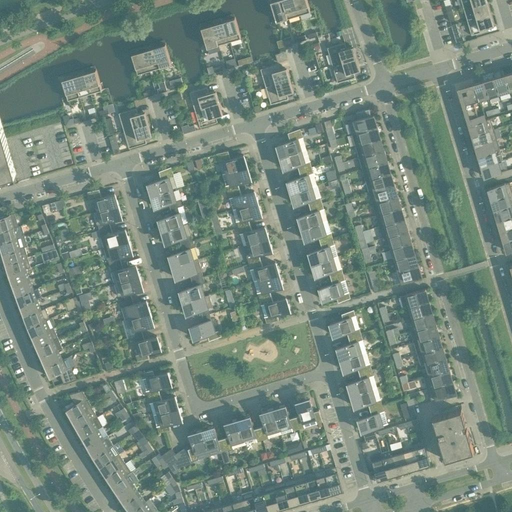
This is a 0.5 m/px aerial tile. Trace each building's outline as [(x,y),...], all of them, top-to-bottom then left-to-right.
[(273,0),(271,1),(277,21),(288,18),(282,0),(273,0)] [(299,15),(294,0),(282,0),(288,18),(299,15)] [(310,11),(306,0),(294,0),(299,15),(310,11)] [(461,0),(464,9),(486,2),(487,2),(486,0),(461,0)] [(486,2),(464,9),(467,21),(489,14),(491,14),(487,2),(486,2)] [(489,14),(467,21),(471,35),(486,31),(485,28),(494,26),(491,14),(489,14)] [(241,37),(235,17),(223,21),(229,41),(241,37)] [(219,44),(229,41),(223,21),(213,24),(219,44)] [(201,27),(207,47),(219,44),(213,24),(201,27)] [(345,42),(327,47),(332,65),(355,58),(357,58),(353,46),(352,46),(346,48),(345,42)] [(171,64),(165,43),(154,47),(160,67),(171,64)] [(149,70),(160,67),(154,47),(143,50),(149,70)] [(132,53),(138,73),(149,70),(143,50),(132,53)] [(355,58),(332,65),(337,83),(355,77),(353,72),(359,70),(360,70),(357,58),(355,58)] [(278,63),(260,69),(262,75),(266,74),(269,85),(288,79),(290,79),(287,67),(280,69),(278,63)] [(102,89),(96,69),(85,72),(91,93),(102,89)] [(74,76),(80,96),(91,93),(85,72),(74,76)] [(494,78),(499,94),(510,91),(505,75),(494,78)] [(62,79),(68,99),(80,96),(74,76),(62,79)] [(499,94),(494,78),(484,81),(489,97),(499,94)] [(288,79),(269,85),(266,86),(271,104),(288,99),(287,93),(292,91),(294,91),(290,79),(288,79)] [(474,84),(478,101),(489,97),(484,81),(474,84)] [(478,101),(474,84),(459,89),(463,104),(474,101),(478,100),(478,101)] [(207,86),(189,92),(195,109),(218,102),(219,102),(216,90),(214,91),(209,92),(207,86)] [(172,95),(173,101),(181,99),(179,93),(172,95)] [(474,101),(463,104),(470,124),(486,119),(484,114),(478,116),(474,101)] [(218,102),(195,109),(200,127),(218,122),(216,116),(221,114),(223,114),(219,102),(218,102)] [(136,107),(119,113),(124,130),(147,123),(148,123),(145,111),(143,112),(138,113),(136,107)] [(358,119),(348,122),(352,134),(377,127),(374,114),(371,115),(369,108),(356,112),(358,119)] [(491,118),(486,119),(470,124),(473,135),(494,128),(491,118)] [(0,178),(16,174),(0,119),(0,178)] [(332,127),(330,120),(324,122),(326,129),(332,127)] [(315,124),(318,133),(324,132),(321,122),(315,124)] [(147,123),(124,130),(129,148),(147,143),(145,137),(150,135),(152,135),(148,123),(147,123)] [(194,125),(189,126),(188,124),(182,126),(184,133),(196,130),(194,125)] [(113,125),(107,126),(109,133),(115,131),(113,125)] [(352,134),(355,146),(381,138),(377,127),(352,134)] [(473,135),(476,145),(497,139),(494,128),(473,135)] [(279,152),(280,156),(281,156),(281,157),(306,149),(300,129),(288,132),(290,141),(278,144),(280,151),(279,152)] [(355,146),(359,157),(384,150),(381,138),(355,146)] [(332,148),(338,146),(336,139),(329,141),(332,148)] [(500,149),(497,139),(476,145),(479,155),(495,151),(500,149)] [(285,168),(285,169),(298,165),(299,171),(311,167),(306,149),(281,157),(283,163),(282,163),(284,168),(285,168)] [(479,155),(482,166),(498,161),(503,159),(500,149),(495,151),(479,155)] [(231,158),(228,150),(216,154),(222,174),(247,167),(247,166),(248,166),(246,161),(245,161),(243,155),(231,158)] [(359,157),(362,169),(388,161),(384,150),(359,157)] [(331,155),(322,157),(324,163),(332,161),(331,155)] [(343,162),(341,155),(334,157),(336,164),(343,162)] [(204,167),(201,158),(195,160),(198,169),(204,167)] [(192,161),(186,162),(189,172),(195,170),(192,161)] [(391,172),(388,161),(362,169),(366,180),(391,172)] [(485,177),(501,172),(498,161),(482,166),(485,177)] [(336,164),(338,171),(345,169),(343,162),(336,164)] [(151,194),(152,194),(152,195),(172,189),(177,187),(171,167),(159,170),(162,179),(149,183),(151,189),(150,190),(151,194)] [(251,177),(250,173),(249,173),(247,167),(222,174),(228,192),(240,188),(238,183),(251,179),(250,178),(251,177)] [(290,187),(291,192),(292,192),(317,185),(311,167),(299,171),(301,176),(288,180),(290,187)] [(394,184),(391,172),(366,180),(369,192),(394,184)] [(350,185),(347,178),(341,180),(343,187),(350,185)] [(511,190),(510,182),(489,188),(492,199),(511,193),(511,190)] [(369,192),(372,203),(398,196),(394,184),(369,192)] [(295,203),(296,204),(308,200),(310,206),(322,203),(317,185),(292,192),(294,198),(293,199),(294,203),(295,203)] [(343,187),(345,194),(352,192),(350,185),(343,187)] [(90,201),(95,200),(98,211),(118,205),(119,204),(117,199),(116,200),(114,193),(102,197),(99,188),(87,192),(90,201)] [(256,197),(254,190),(241,194),(240,188),(228,192),(233,210),(258,202),(257,202),(258,202),(257,197),(256,197)] [(182,205),(180,199),(176,201),(172,189),(152,195),(153,195),(152,195),(153,200),(154,200),(156,207),(169,203),(170,209),(182,205)] [(511,205),(511,204),(511,193),(492,199),(495,209),(511,205)] [(401,207),(398,196),(372,203),(376,215),(401,207)] [(55,201),(50,203),(52,212),(58,210),(55,201)] [(262,213),(260,208),(259,209),(258,202),(233,210),(238,228),(250,224),(248,218),(261,214),(261,213),(262,213)] [(351,202),(348,203),(345,204),(347,211),(354,209),(351,202)] [(300,223),(301,228),(302,227),(303,228),(327,220),(322,203),(310,206),(312,212),(299,216),(301,223),(300,223)] [(119,205),(118,205),(98,211),(93,212),(97,224),(99,230),(103,229),(111,227),(109,221),(122,217),(120,210),(119,205)] [(163,230),(183,224),(188,223),(183,205),(182,205),(178,207),(170,209),(172,215),(159,218),(162,225),(161,225),(162,230),(163,230)] [(498,220),(511,215),(511,207),(511,205),(495,209),(498,220)] [(405,219),(401,207),(376,215),(379,226),(405,219)] [(349,218),(352,217),(356,216),(354,209),(347,211),(349,218)] [(208,210),(201,212),(203,219),(210,216),(208,210)] [(0,231),(14,227),(18,226),(15,213),(0,217),(0,231)] [(216,215),(210,216),(215,234),(222,232),(216,215)] [(511,215),(498,220),(501,230),(511,226),(511,215)] [(408,230),(405,219),(379,226),(383,238),(408,230)] [(306,239),(306,240),(319,236),(321,242),(333,238),(327,220),(303,228),(304,234),(305,239),(306,239)] [(167,242),(179,239),(181,244),(193,241),(191,235),(188,223),(183,224),(163,230),(163,231),(162,231),(164,236),(165,236),(167,242)] [(250,224),(238,228),(243,245),(268,238),(269,237),(268,233),(267,233),(265,226),(252,230),(250,224)] [(363,231),(361,224),(355,226),(357,233),(363,231)] [(511,238),(511,226),(501,230),(504,241),(511,238)] [(14,227),(0,231),(0,242),(17,238),(14,227)] [(105,235),(100,236),(104,248),(129,241),(128,240),(129,240),(128,235),(127,236),(125,229),(112,232),(111,227),(103,229),(105,235)] [(391,248),(411,242),(408,230),(383,238),(387,236),(391,248)] [(57,242),(62,240),(62,239),(67,238),(65,231),(59,233),(60,235),(56,236),(57,242)] [(357,233),(359,240),(365,238),(363,231),(357,233)] [(17,238),(0,242),(0,244),(3,253),(20,248),(17,238)] [(271,244),(270,244),(268,238),(243,245),(249,263),(261,260),(259,254),(272,250),(271,249),(272,249),(271,244)] [(311,259),(312,263),(313,263),(313,264),(338,256),(333,238),(321,242),(322,248),(310,251),(312,258),(311,259)] [(108,260),(110,266),(114,264),(121,262),(120,256),(132,253),(130,246),(131,246),(130,241),(129,241),(104,248),(107,260),(108,260)] [(190,248),(194,247),(193,241),(181,244),(183,250),(170,254),(172,261),(171,261),(173,266),(173,265),(174,266),(194,260),(190,248)] [(415,253),(411,242),(391,248),(394,259),(415,253)] [(25,246),(20,248),(3,253),(6,263),(28,257),(25,246)] [(370,254),(368,247),(362,249),(364,256),(370,254)] [(51,250),(47,251),(50,260),(59,258),(57,253),(56,249),(51,250)] [(69,250),(61,253),(63,260),(71,257),(69,250)] [(418,265),(415,253),(394,259),(398,271),(418,265)] [(364,256),(366,263),(372,261),(370,254),(364,256)] [(316,275),(317,276),(329,272),(331,278),(343,274),(338,256),(313,264),(315,270),(314,270),(315,275),(316,275)] [(26,269),(31,267),(28,257),(6,263),(9,274),(26,269)] [(177,278),(190,274),(192,280),(203,277),(201,271),(202,271),(198,259),(194,260),(174,266),(173,267),(174,272),(175,271),(177,278)] [(261,260),(249,263),(254,281),(279,274),(279,273),(280,273),(278,268),(277,268),(275,262),(262,265),(261,260)] [(136,264),(123,268),(121,262),(114,264),(116,270),(111,272),(115,284),(139,276),(140,276),(139,271),(138,271),(136,264)] [(398,271),(401,283),(422,277),(418,265),(398,271)] [(26,269),(9,274),(13,285),(30,279),(26,269)] [(377,277),(375,270),(369,272),(371,279),(377,277)] [(221,279),(228,277),(226,271),(219,273),(221,279)] [(279,274),(254,281),(259,299),(271,295),(270,290),(282,286),(282,285),(283,284),(282,280),(281,280),(279,274)] [(336,296),(338,302),(350,298),(343,274),(331,278),(333,283),(320,287),(322,294),(321,294),(323,299),(324,299),(324,300),(336,296)] [(140,277),(139,277),(139,276),(115,284),(118,296),(123,294),(125,300),(132,298),(130,292),(143,288),(141,282),(142,281),(140,277)] [(182,297),(183,301),(184,301),(184,302),(204,296),(201,284),(205,283),(203,277),(192,280),(193,286),(181,290),(183,296),(182,297)] [(371,279),(373,286),(379,284),(377,277),(371,279)] [(30,279),(13,285),(17,295),(33,289),(30,279)] [(33,289),(17,295),(20,305),(37,299),(42,298),(39,289),(38,287),(33,289)] [(404,308),(408,306),(429,300),(425,288),(400,296),(404,308)] [(80,301),(88,299),(92,298),(90,291),(78,295),(80,301)] [(213,306),(209,294),(204,296),(184,302),(183,302),(185,307),(186,307),(188,314),(200,310),(202,316),(209,314),(208,308),(213,306)] [(288,304),(286,297),(273,301),(271,295),(259,299),(266,323),(279,319),(277,314),(289,310),(289,309),(290,309),(289,304),(288,304)] [(146,300),(134,304),(132,298),(125,300),(120,302),(122,307),(125,320),(130,318),(150,312),(151,311),(149,307),(148,307),(146,300)] [(37,299),(20,305),(24,316),(41,309),(37,299)] [(412,318),(432,312),(429,300),(408,306),(412,318)] [(385,306),(379,308),(381,315),(387,313),(385,306)] [(46,308),(41,309),(24,316),(28,326),(45,320),(49,318),(46,309),(46,308)] [(332,328),(334,335),(347,332),(349,337),(361,334),(354,309),(342,313),(343,319),(331,323),(331,324),(330,324),(331,329),(332,328)] [(151,312),(150,313),(150,312),(130,318),(135,336),(142,334),(141,328),(153,324),(151,317),(152,317),(151,312)] [(412,318),(407,319),(410,331),(436,323),(432,312),(412,318)] [(383,321),(390,320),(387,313),(381,315),(383,321)] [(220,330),(215,331),(209,314),(202,316),(204,321),(191,325),(193,332),(192,332),(194,337),(195,337),(195,338),(208,334),(209,340),(221,336),(220,330)] [(45,320),(28,326),(33,337),(49,330),(45,320)] [(414,342),(439,335),(436,323),(410,331),(414,342)] [(58,337),(54,328),(49,330),(33,337),(37,347),(58,337)] [(392,329),(386,331),(388,338),(394,336),(392,329)] [(157,335),(144,339),(142,334),(135,336),(140,354),(136,355),(137,361),(150,358),(148,352),(161,348),(160,347),(161,347),(160,342),(159,342),(157,335)] [(337,348),(339,353),(340,352),(341,359),(366,351),(361,334),(349,337),(350,343),(338,347),(338,348),(337,348)] [(417,354),(443,346),(439,335),(414,342),(417,354)] [(390,344),(396,343),(394,336),(388,338),(390,344)] [(58,337),(37,347),(41,357),(58,349),(62,347),(58,337)] [(92,341),(82,345),(84,349),(89,347),(93,345),(92,341)] [(421,365),(425,364),(446,358),(443,346),(417,354),(421,365)] [(58,349),(41,357),(46,367),(62,359),(58,349)] [(343,364),(345,371),(358,367),(359,373),(371,369),(366,351),(341,359),(342,359),(341,360),(342,364),(343,364)] [(399,352),(393,354),(395,361),(401,359),(399,352)] [(70,356),(62,359),(46,367),(50,377),(59,373),(63,383),(76,379),(71,367),(74,365),(70,356)] [(446,358),(425,364),(429,376),(449,369),(446,358)] [(397,367),(403,366),(401,359),(395,361),(397,367)] [(155,375),(153,369),(141,373),(148,397),(160,393),(158,388),(171,384),(169,377),(170,377),(169,372),(168,372),(167,371),(155,375)] [(350,388),(352,394),(377,387),(371,369),(359,373),(361,379),(348,382),(349,383),(348,384),(349,388),(350,388)] [(427,388),(453,381),(449,369),(429,376),(424,377),(427,388)] [(406,375),(400,377),(402,384),(408,382),(406,375)] [(431,400),(456,393),(453,381),(427,388),(431,400)] [(404,390),(410,389),(408,382),(402,384),(404,390)] [(368,403),(370,408),(382,405),(377,387),(352,394),(352,395),(351,395),(353,400),(354,400),(356,406),(368,403)] [(75,404),(66,409),(72,418),(92,407),(82,390),(69,394),(75,404)] [(175,396),(174,395),(162,399),(160,393),(148,397),(153,415),(178,407),(176,401),(177,401),(176,396),(175,396)] [(127,394),(122,398),(125,403),(130,399),(127,394)] [(304,400),(297,402),(301,415),(295,417),(298,429),(323,422),(319,409),(313,411),(310,399),(309,399),(308,398),(303,399),(304,400)] [(413,406),(415,405),(413,398),(407,400),(407,403),(409,407),(413,406)] [(411,416),(409,407),(407,403),(400,405),(404,418),(411,416)] [(280,407),(273,409),(281,434),(298,429),(295,417),(289,418),(285,406),(284,406),(284,405),(279,406),(280,407)] [(361,424),(363,431),(388,423),(382,405),(370,408),(372,414),(359,418),(359,419),(358,419),(360,424),(361,424)] [(77,428),(97,416),(92,407),(72,418),(77,428)] [(181,412),(179,408),(178,408),(178,407),(153,415),(159,432),(171,429),(169,423),(182,419),(180,413),(181,412)] [(268,411),(261,413),(265,426),(259,427),(263,439),(281,434),(273,409),(273,408),(268,410),(268,411)] [(464,424),(466,424),(461,409),(433,417),(445,460),(474,451),(467,428),(465,428),(464,424)] [(97,416),(77,428),(83,437),(98,428),(102,426),(97,416)] [(248,416),(244,417),(244,418),(238,420),(245,445),(263,439),(259,427),(254,429),(250,416),(249,417),(248,416)] [(232,421),(226,423),(229,436),(224,438),(227,450),(245,445),(238,420),(237,420),(237,419),(232,420),(232,421)] [(131,434),(135,431),(139,429),(136,424),(132,427),(128,430),(131,434)] [(83,437),(88,447),(104,438),(108,435),(109,435),(103,425),(102,426),(98,428),(83,437)] [(213,426),(208,428),(208,429),(202,430),(209,455),(227,450),(224,438),(218,440),(214,427),(213,427),(213,426)] [(188,448),(190,456),(191,461),(209,455),(202,430),(201,431),(201,430),(196,431),(197,432),(190,434),(194,447),(188,448)] [(365,441),(377,437),(375,431),(363,435),(365,441)] [(108,435),(104,438),(88,447),(94,457),(109,447),(113,445),(108,435)] [(300,441),(285,446),(287,453),(302,448),(300,441)] [(412,444),(414,448),(419,467),(430,464),(423,441),(412,444)] [(94,457),(100,466),(115,456),(119,454),(113,445),(109,447),(94,457)] [(392,450),(399,473),(409,470),(403,452),(402,447),(392,450)] [(165,461),(175,454),(171,448),(161,455),(163,457),(165,461)] [(403,452),(409,470),(419,467),(414,448),(403,452)] [(139,454),(141,457),(148,453),(146,449),(139,454)] [(399,473),(392,450),(381,453),(388,476),(399,473)] [(388,476),(381,453),(370,456),(377,480),(382,478),(388,476)] [(125,463),(119,454),(115,456),(100,466),(106,475),(125,463)] [(179,459),(175,454),(165,461),(165,462),(168,466),(169,467),(174,463),(179,459)] [(127,474),(131,472),(125,463),(106,475),(112,484),(127,474)] [(179,471),(174,463),(169,467),(175,475),(179,471)] [(325,470),(326,474),(332,493),(343,490),(336,467),(325,470)] [(127,474),(112,484),(118,493),(133,483),(127,474)] [(316,477),(322,496),(332,493),(326,474),(316,477)] [(294,479),(301,502),(311,499),(306,481),(304,476),(294,479)] [(322,496),(316,477),(306,481),(311,499),(322,496)] [(301,502),(294,479),(284,482),(291,505),(301,502)] [(273,485),(280,508),(291,505),(284,482),(273,485)] [(124,503),(139,492),(133,483),(118,493),(124,503)] [(280,508),(273,485),(263,488),(270,511),(280,508)] [(258,511),(254,496),(252,490),(242,493),(243,499),(247,511),(258,511)] [(145,501),(141,495),(139,492),(124,503),(131,511),(145,501)] [(254,496),(258,511),(268,511),(270,511),(264,493),(254,496)] [(145,501),(131,511),(148,511),(156,507),(149,498),(145,501)] [(233,502),(236,511),(247,511),(243,499),(233,502)] [(236,511),(233,502),(223,505),(224,511),(236,511)]
